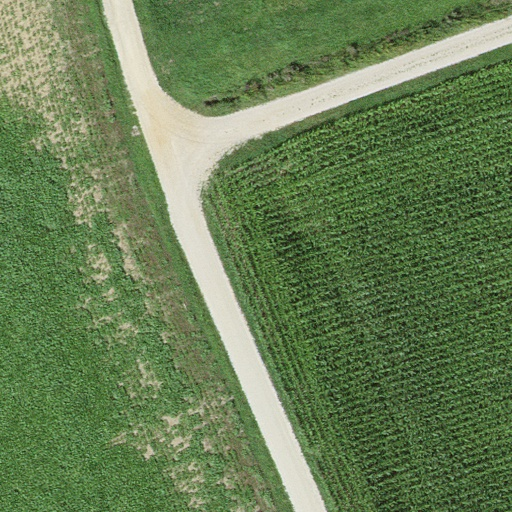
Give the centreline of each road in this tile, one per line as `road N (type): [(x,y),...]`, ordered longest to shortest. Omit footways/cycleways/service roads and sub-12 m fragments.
road 1 (track): [(108,0),(187,246),(301,511)]
road 2 (track): [(511,31),(155,158)]
